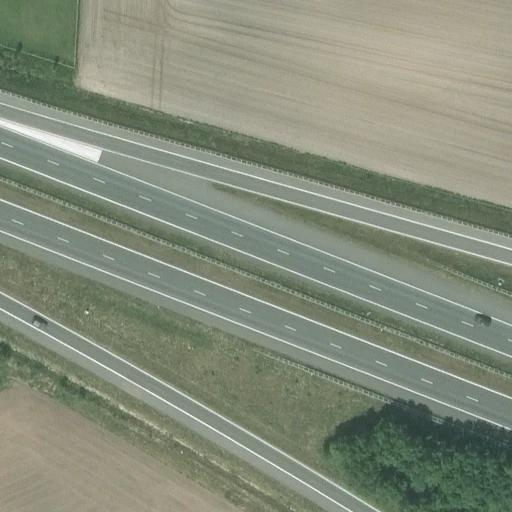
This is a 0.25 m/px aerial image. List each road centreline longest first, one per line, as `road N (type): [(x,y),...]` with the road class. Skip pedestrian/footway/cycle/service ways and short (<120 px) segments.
road 1 (motorway): [(511,343),(0,143)]
road 2 (motorway): [(0,217),(511,415)]
road 3 (motorway): [(511,263),(0,125)]
road 4 (motorway): [(0,303),(359,511)]
